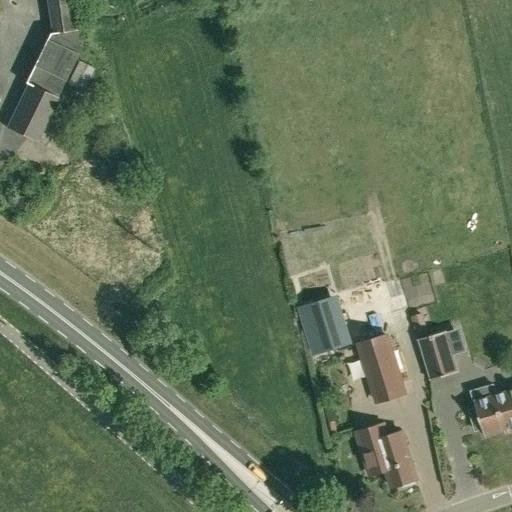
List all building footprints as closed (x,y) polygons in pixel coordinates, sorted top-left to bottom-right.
[(73,0),(45,0),(50,31),(33,66),(24,82),(27,84),(6,126),(36,141),(57,98),(54,97),(76,53),(80,45),(73,0)] [(65,84),(81,90),(90,66),(74,60),(65,84)] [(338,295),(297,307),(312,356),(353,344),(338,295)] [(418,338),(430,378),(457,370),(445,330),(418,338)] [(387,335),(358,345),(377,402),(405,392),(387,335)] [(468,410),(475,431),(483,429),(484,435),(508,428),(509,432),(511,431),(511,389),(496,394),(493,385),(471,391),(476,408),(468,410)] [(335,422),(327,423),(329,434),(337,433),(335,422)] [(383,425),(370,429),(357,433),(362,450),(369,474),(385,469),(391,486),(402,483),(403,487),(415,483),(414,479),(417,478),(403,432),(387,437),(383,425)]
